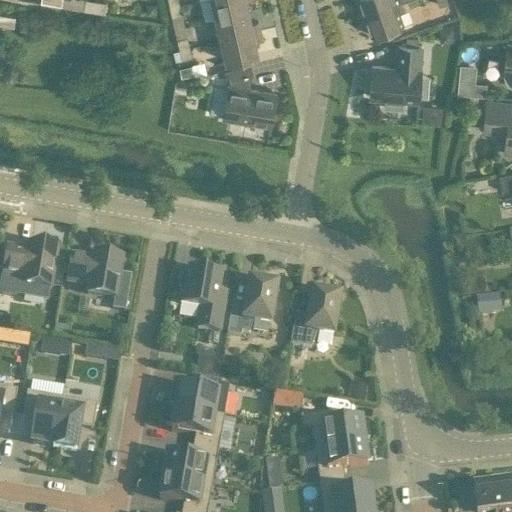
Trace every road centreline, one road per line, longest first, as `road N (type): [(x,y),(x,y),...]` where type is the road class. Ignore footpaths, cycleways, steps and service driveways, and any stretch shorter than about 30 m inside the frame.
road 1 (residential): [(117,509),(164,214)]
road 2 (unclassified): [(420,439),(374,276),(329,243),(292,233)]
road 3 (residential): [(292,233),(307,113),(304,0)]
road 4 (unclassified): [(164,214),(0,185)]
road 5 (unclassified): [(292,233),(164,214)]
